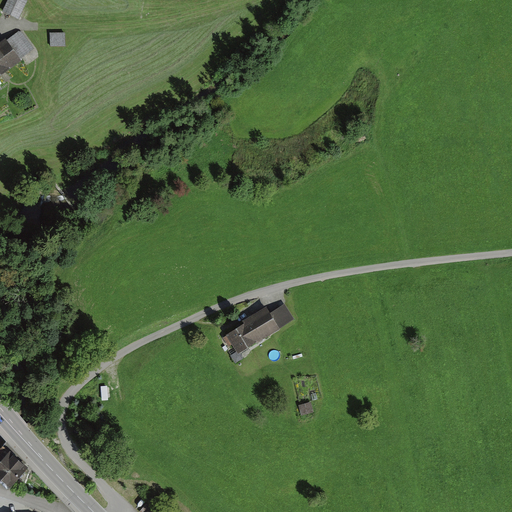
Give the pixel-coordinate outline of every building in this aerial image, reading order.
[(7,0),(3,10),(19,18),(27,0),(7,0)] [(19,28),(0,42),(0,74),(34,49),(19,28)] [(50,32),(51,46),(66,45),(65,31),(50,32)] [(270,311),(280,327),(294,319),(284,302),(270,311)] [(258,341),(280,327),(270,311),(266,305),(244,318),(245,321),(257,340),(258,341)] [(245,321),(226,333),(238,352),(257,340),(245,321)] [(29,466),(10,449),(0,459),(0,475),(10,486),(29,466)]
